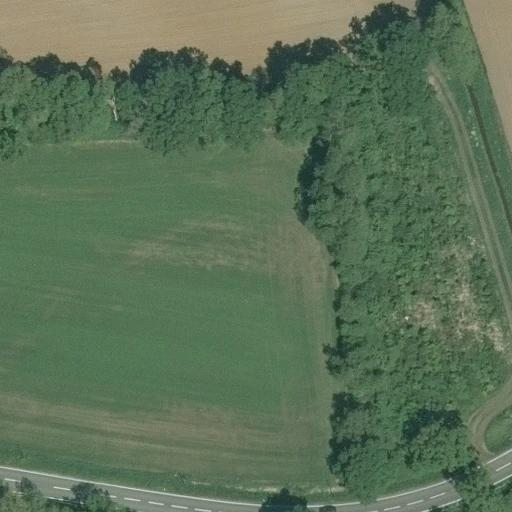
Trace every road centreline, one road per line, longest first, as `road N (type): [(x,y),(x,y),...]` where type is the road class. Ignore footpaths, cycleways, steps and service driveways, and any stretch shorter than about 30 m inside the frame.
road 1 (secondary): [(0,480),(192,511)]
road 2 (secondary): [(382,511),(479,486),(511,468)]
